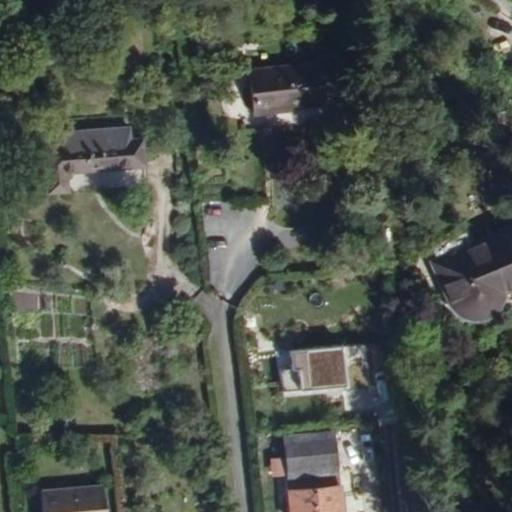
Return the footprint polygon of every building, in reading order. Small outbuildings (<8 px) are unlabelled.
[(312,110),(307,70),(240,77),(244,118),(312,110)] [(136,168),(134,139),(121,140),(120,128),(47,134),(48,145),(33,146),(35,176),(136,168)] [(511,287),(511,229),(457,253),(453,242),(425,254),(429,265),(423,266),(443,317),(463,324),(474,321),(480,318),(487,310),(489,298),(511,287)] [(278,371),(280,393),(342,386),(342,391),(367,388),(363,343),(287,351),(289,370),(278,371)] [(328,481),(324,436),(273,441),(278,485),(328,481)] [(331,511),(328,481),(278,485),(280,511),(331,511)] [(93,511),(92,492),(30,496),(31,511),(93,511)]
